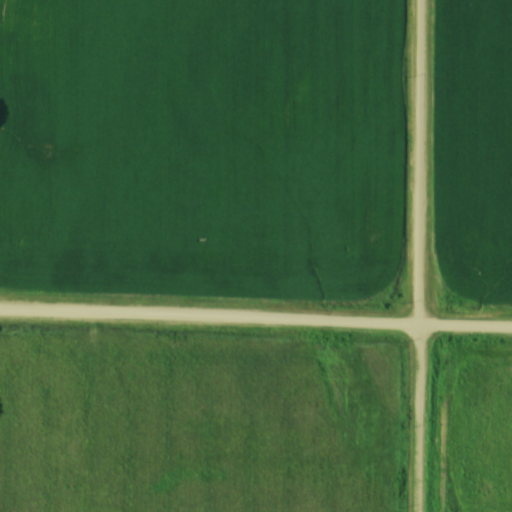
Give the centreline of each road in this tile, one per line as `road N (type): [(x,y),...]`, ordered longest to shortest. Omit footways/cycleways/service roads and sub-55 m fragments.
road 1 (residential): [(511,327),(0,312)]
road 2 (residential): [(414,511),(416,0)]
